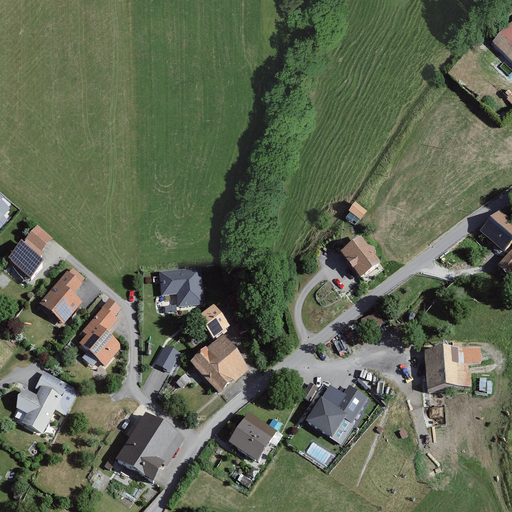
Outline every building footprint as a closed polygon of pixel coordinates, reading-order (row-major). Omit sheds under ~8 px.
[(511,18),(487,42),(511,69),(511,18)] [(0,223),(10,211),(0,202),(0,223)] [(364,210),(351,202),(344,212),(356,221),(364,210)] [(511,222),(502,211),(478,231),(502,260),(511,251),(511,222)] [(53,239),(35,227),(26,241),(44,253),(53,239)] [(376,268),(357,239),(336,254),(355,282),(376,268)] [(2,270),(29,288),(44,265),(17,248),(2,270)] [(511,283),(511,255),(497,269),(511,284),(511,283)] [(204,304),(200,268),(161,273),(163,293),(179,291),(181,307),(204,304)] [(84,283),(67,270),(38,309),(66,329),(83,307),(72,299),(84,283)] [(123,313),(106,301),(82,333),(86,336),(76,348),(107,371),(122,350),(105,338),(123,313)] [(226,330),(212,310),(196,321),(209,341),(226,330)] [(369,332),(384,322),(377,310),(361,319),(369,332)] [(248,373),(220,339),(189,365),(217,399),(248,373)] [(170,372),(180,352),(165,345),(156,365),(170,372)] [(483,390),(481,350),(423,352),(424,392),(483,390)] [(78,392),(40,372),(14,422),(53,442),(78,392)] [(343,394),(330,386),(306,422),(332,438),(344,419),(352,424),(368,399),(348,386),(343,394)] [(277,433),(246,413),(225,447),(256,466),(277,433)] [(150,490),(181,441),(143,417),(112,467),(150,490)]
